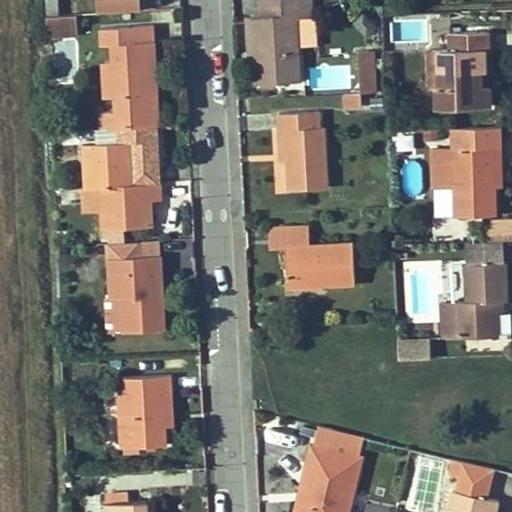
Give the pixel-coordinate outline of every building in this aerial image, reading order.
[(59,14),(58,0),(45,0),(47,15),(59,14)] [(141,10),(140,0),(96,0),(97,12),(141,10)] [(298,46),(296,18),(312,17),(311,0),(260,0),(261,15),(253,16),(257,83),(300,81),(298,46)] [(78,30),(77,13),(47,15),(47,31),(78,30)] [(255,60),(253,16),(246,16),(248,60),(255,60)] [(318,45),(316,17),(312,17),(296,18),(298,46),(318,45)] [(159,125),(154,25),(101,27),(102,45),(112,44),(113,62),(114,96),(115,111),(101,111),(102,128),(116,127),(157,125),(159,125)] [(489,105),(488,71),(485,71),(481,71),(480,51),(484,51),(483,32),(450,33),(451,49),(444,49),(444,88),(437,88),(438,107),(489,105)] [(444,88),(444,49),(430,49),(430,88),(437,88),(444,88)] [(371,92),(369,50),(359,51),(362,92),(371,92)] [(114,96),(113,62),(103,63),(105,96),(114,96)] [(362,106),(361,93),(345,94),(345,107),(362,106)] [(327,187),(324,126),(320,127),(319,111),(279,113),(280,130),(286,130),(290,189),(327,187)] [(157,125),(116,127),(116,142),(133,141),(134,167),(145,167),(145,183),(160,182),(157,125)] [(496,187),(495,161),(502,161),(501,126),(452,127),(452,147),(454,185),(454,216),(497,215),(496,187)] [(439,139),(438,128),(424,128),(424,140),(439,139)] [(134,167),(133,141),(116,142),(84,143),(86,187),(102,186),(145,183),(145,167),(134,167)] [(454,185),(452,147),(433,148),(434,186),(454,185)] [(151,225),(151,199),(161,198),(160,182),(145,183),(102,186),(103,210),(104,227),(108,227),(109,238),(124,238),(123,226),(151,225)] [(103,210),(102,186),(86,187),(84,187),(85,210),(103,210)] [(511,238),(511,218),(487,219),(487,239),(511,238)] [(355,283),(353,243),(310,245),(309,226),(269,228),(270,248),(285,247),(287,286),(355,283)] [(161,254),(160,239),(139,241),(140,256),(161,254)] [(161,303),(160,277),(162,277),(161,254),(140,256),(139,241),(107,243),(111,297),(122,296),(124,329),(124,331),(165,329),(164,303),(161,303)] [(505,262),(504,242),(466,243),(466,264),(505,262)] [(98,254),(97,245),(85,245),(85,255),(98,254)] [(506,301),(505,262),(466,264),(468,301),(442,301),(443,338),(497,336),(496,301),(506,301)] [(461,264),(444,264),(444,292),(462,292),(461,264)] [(124,329),(122,296),(111,297),(107,297),(109,330),(124,329)] [(431,358),(430,339),(398,340),(399,359),(431,358)] [(167,426),(165,392),(173,392),(172,374),(124,377),(125,392),(118,393),(122,447),(168,444),(167,426)] [(175,426),(173,392),(165,392),(167,426),(175,426)] [(347,511),(362,457),(359,456),(363,439),(332,432),(333,429),(319,425),(314,445),(312,444),(307,463),(314,465),(302,511),(347,511)] [(364,436),(333,429),(332,432),(363,439),(364,436)] [(495,511),(499,500),(487,497),(494,468),(453,459),(450,471),(461,473),(457,490),(452,489),(447,511),(495,511)] [(302,511),(314,465),(307,463),(294,511),(302,511)] [(129,500),(128,492),(106,493),(106,501),(129,500)] [(147,511),(147,499),(129,500),(106,501),(106,511),(147,511)]
